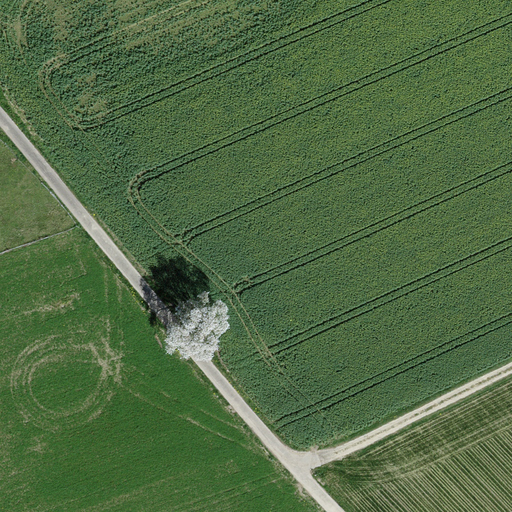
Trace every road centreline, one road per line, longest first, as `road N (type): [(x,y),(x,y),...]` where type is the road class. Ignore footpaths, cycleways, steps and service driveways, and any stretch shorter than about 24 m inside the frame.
road 1 (track): [(336,511),(0,115)]
road 2 (track): [(289,462),(340,451),(511,367)]
